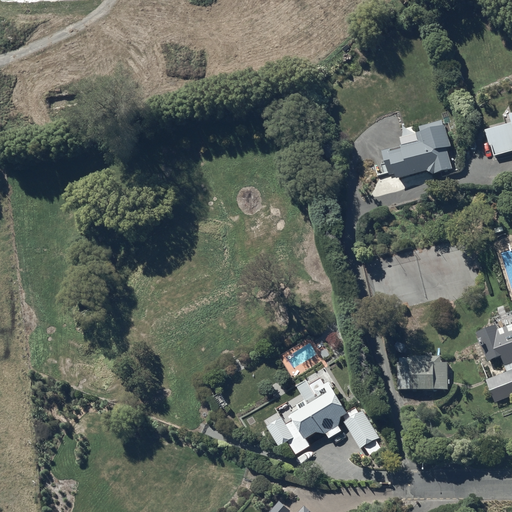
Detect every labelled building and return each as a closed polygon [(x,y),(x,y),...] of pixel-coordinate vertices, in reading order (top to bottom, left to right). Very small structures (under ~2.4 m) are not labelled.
[(511,116),(511,117),(511,119),(511,125),(487,132),(491,146),(493,145),(496,156),(511,151),(511,116)] [(448,150),(453,149),(444,120),(419,128),(421,133),(416,135),(419,143),(402,148),(403,151),(391,154),(399,180),(427,172),(434,176),(454,170),(448,150)] [(341,144),(325,146),(327,159),(343,157),(341,144)] [(498,326),(479,334),(489,361),(504,355),(511,374),(489,382),(496,401),(511,395),(511,324),(499,329),(498,326)] [(441,357),(411,358),(412,364),(398,364),(399,391),(449,390),(448,363),(442,363),(441,357)] [(350,416),(330,382),(313,392),(318,400),(290,416),(293,421),(288,424),(284,418),(268,427),(281,448),(291,442),(298,455),(312,447),(308,441),(318,435),(327,436),(340,428),(344,419),(350,416)] [(380,440),(365,413),(346,423),(362,450),(380,440)] [(309,511),(305,508),(302,511),(292,511),(293,511),(281,501),(271,511),(309,511)]
